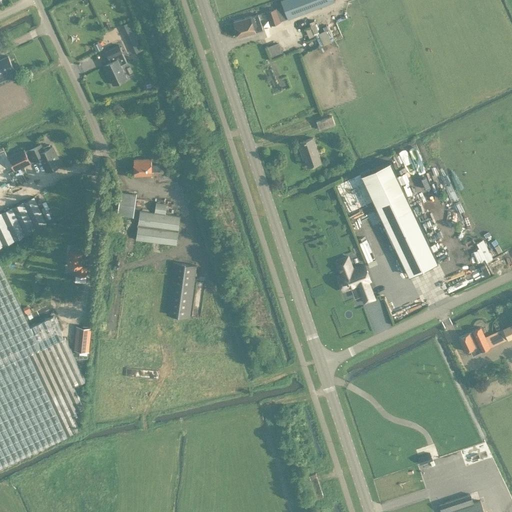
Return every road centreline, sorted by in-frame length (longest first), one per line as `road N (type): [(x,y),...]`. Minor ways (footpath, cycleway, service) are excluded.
road 1 (tertiary): [(322,360),(203,0)]
road 2 (unclassified): [(322,360),(511,270)]
road 3 (residential): [(168,336),(106,146)]
road 4 (unclassified): [(106,146),(39,0)]
road 5 (tertiary): [(371,511),(322,360)]
